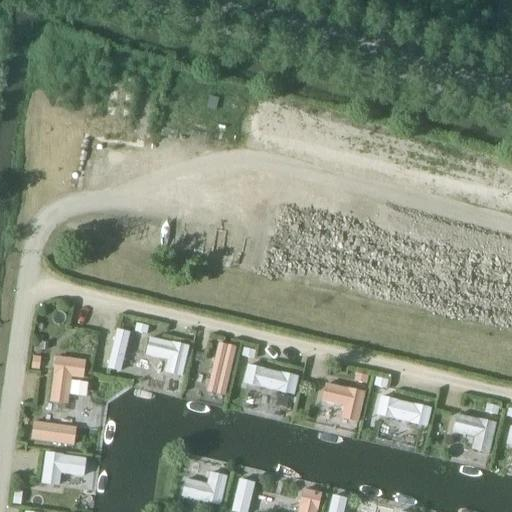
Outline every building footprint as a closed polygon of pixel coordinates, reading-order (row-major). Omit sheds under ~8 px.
[(212,98),(209,110),(218,112),(220,100),(212,98)] [(147,335),(148,327),(136,324),(134,332),(147,335)] [(123,369),(132,330),(119,327),(109,366),(123,369)] [(183,373),(190,343),(152,334),(148,352),(169,357),(166,369),(183,373)] [(227,393),(238,344),(221,340),(209,389),(227,393)] [(254,359),(256,351),(244,348),(242,356),(254,359)] [(85,375),(87,357),(58,353),(52,398),(70,401),(74,373),(85,375)] [(202,362),(204,354),(197,353),(195,361),(202,362)] [(39,370),(41,357),(33,356),(31,369),(39,370)] [(296,391),(300,373),(250,361),(246,379),(296,391)] [(366,384),(368,376),(356,374),(354,381),(366,384)] [(386,388),(388,380),(376,378),(374,386),(386,388)] [(360,420),(367,390),(329,381),(325,399),(346,404),(343,416),(360,420)] [(428,424),(433,405),(382,394),(378,412),(428,424)] [(497,415),(499,407),(487,404),(485,412),(497,415)] [(491,450),(498,420),(459,411),(455,429),(476,434),(474,446),(491,450)] [(75,442),(78,424),(35,419),(33,436),(75,442)] [(85,473),(87,454),(48,449),(44,481),(61,483),(63,471),(85,473)] [(221,503),(228,474),(211,470),(208,481),(186,476),(182,494),(221,503)] [(248,511),(256,480),(241,476),(233,508),(248,511)] [(319,511),(324,492),(306,487),(299,511),(319,511)] [(21,505),(22,492),(14,491),(13,504),(21,505)] [(346,511),(350,497),(335,494),(330,511),(346,511)]
